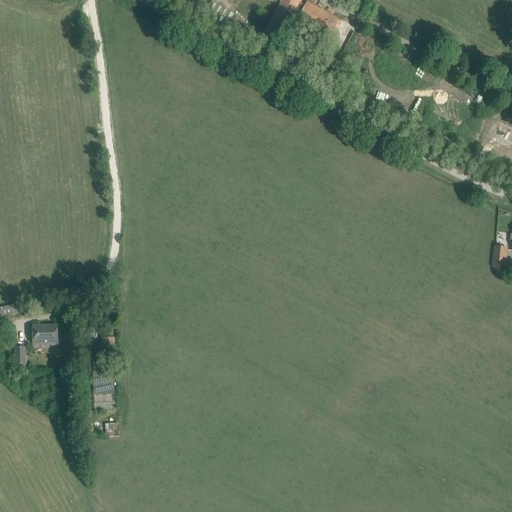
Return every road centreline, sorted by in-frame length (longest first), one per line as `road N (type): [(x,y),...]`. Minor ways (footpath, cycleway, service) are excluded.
road 1 (unclassified): [(495,190),(146,0)]
road 2 (track): [(108,272),(115,246),(90,0)]
